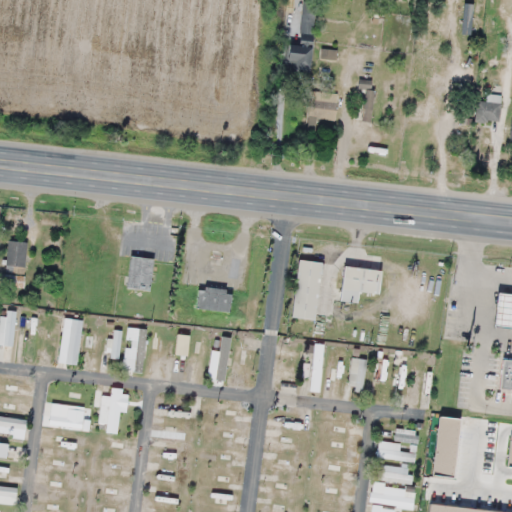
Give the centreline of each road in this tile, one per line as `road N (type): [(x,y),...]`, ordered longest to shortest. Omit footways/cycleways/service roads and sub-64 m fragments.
road 1 (primary): [(511,223),(0,165)]
road 2 (residential): [(427,415),(0,367)]
road 3 (residential): [(285,199),(247,511)]
road 4 (residential): [(43,371),(25,511)]
road 5 (residential): [(135,511),(151,384)]
